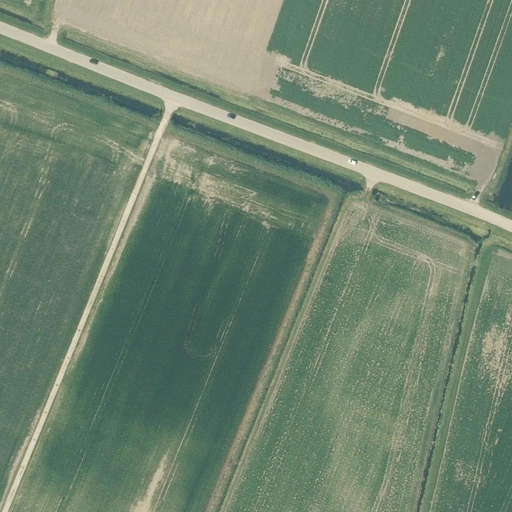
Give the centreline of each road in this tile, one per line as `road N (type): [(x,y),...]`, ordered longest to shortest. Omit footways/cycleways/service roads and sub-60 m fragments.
road 1 (unclassified): [(511,228),(0,28)]
road 2 (track): [(5,511),(173,97)]
